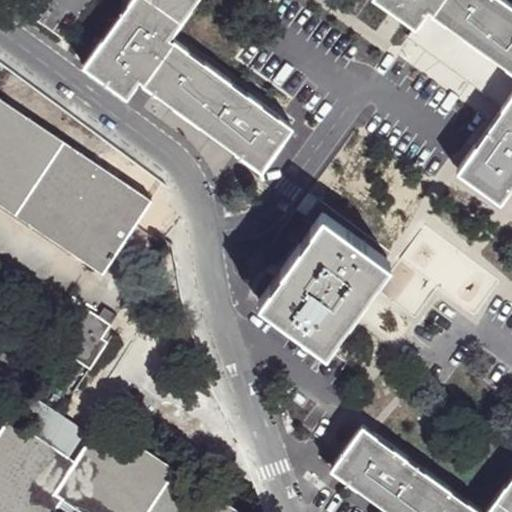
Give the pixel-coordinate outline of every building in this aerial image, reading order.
[(166,40),(179,22),(148,0),(129,0),(82,65),(124,96),(136,80),(142,83),(141,84),(183,116),(216,75),(172,42),(171,43),(166,40)] [(148,0),(179,22),(195,0),(148,0)] [(371,0),(408,26),(421,10),(469,47),(501,3),(496,0),(371,0)] [(511,93),(508,98),(511,100),(511,11),(501,3),(469,47),(511,77),(511,93)] [(404,35),(502,106),(508,98),(511,93),(511,77),(469,47),(421,10),(408,26),(404,35)] [(277,121),(216,75),(183,116),(246,163),(258,171),(289,130),(277,121)] [(103,273),(124,239),(151,200),(0,97),(0,171),(13,153),(99,211),(71,251),(94,266),(103,273)] [(511,190),(511,100),(508,98),(502,106),(462,160),(454,172),(496,203),(505,191),(509,186),(511,187),(511,190)] [(13,153),(0,171),(0,202),(71,251),(99,211),(13,153)] [(321,217),(258,304),(325,353),(387,266),(321,217)] [(103,273),(97,284),(105,289),(134,245),(124,239),(103,273)] [(23,392),(55,345),(81,306),(97,284),(103,273),(94,266),(13,386),(23,392)] [(81,306),(55,345),(89,368),(106,342),(101,338),(110,325),(81,306)] [(28,409),(23,392),(13,386),(0,404),(0,407),(21,420),(28,409)] [(85,432),(23,392),(28,409),(47,421),(39,432),(71,453),(85,432)] [(82,511),(238,511),(101,422),(75,461),(9,419),(0,431),(0,511),(52,511),(62,499),(82,511)] [(386,511),(413,511),(434,483),(372,439),(360,429),(329,470),(386,511)] [(511,511),(511,475),(494,501),(510,511),(511,511)] [(476,511),(434,483),(413,511),(510,511),(494,501),(486,511),(476,511)]
